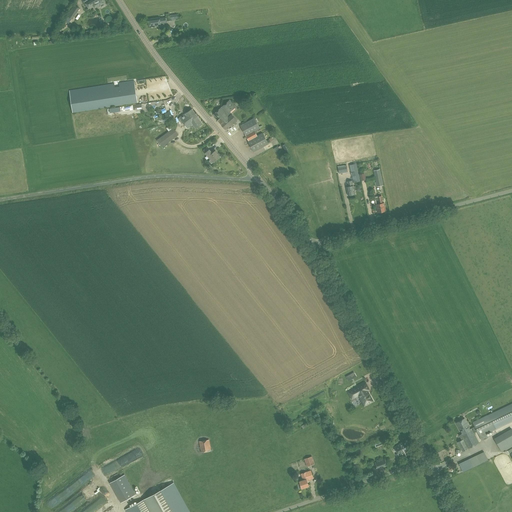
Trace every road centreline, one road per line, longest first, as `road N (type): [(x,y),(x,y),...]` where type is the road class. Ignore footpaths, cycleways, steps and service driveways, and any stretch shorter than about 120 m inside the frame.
road 1 (unclassified): [(0,200),(148,178),(255,174)]
road 2 (tertiary): [(429,460),(311,245)]
road 3 (tertiary): [(255,174),(119,0)]
road 4 (unclassified): [(511,190),(311,245)]
road 5 (unclassified): [(281,511),(429,460)]
